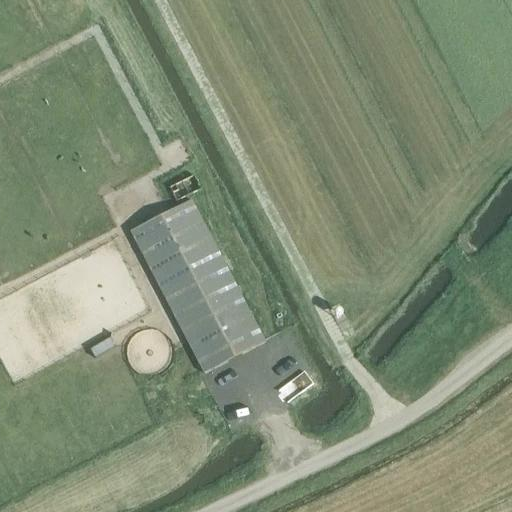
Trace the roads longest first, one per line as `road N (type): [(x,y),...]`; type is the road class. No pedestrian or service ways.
road 1 (track): [(393,424),(347,365),(158,0)]
road 2 (unclassified): [(221,511),(393,424)]
